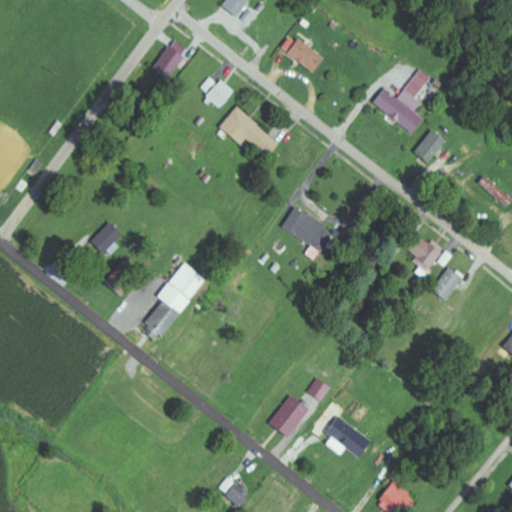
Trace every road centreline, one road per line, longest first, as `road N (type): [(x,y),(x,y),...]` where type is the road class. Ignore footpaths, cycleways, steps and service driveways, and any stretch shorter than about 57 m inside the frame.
road 1 (residential): [(341,511),(0,238)]
road 2 (residential): [(511,281),(174,10)]
road 3 (residential): [(1,239),(163,25)]
